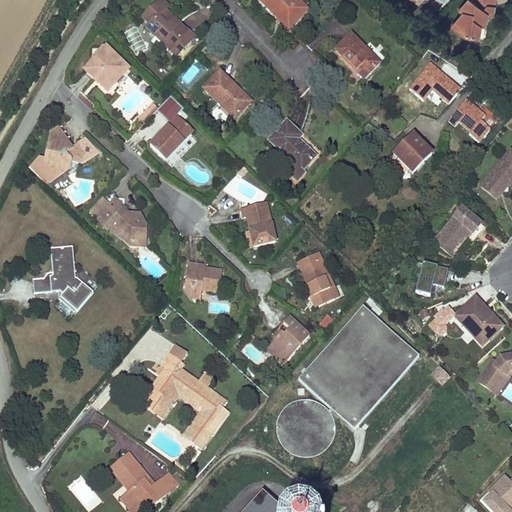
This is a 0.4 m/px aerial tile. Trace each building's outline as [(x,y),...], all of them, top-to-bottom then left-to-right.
[(290,26),(306,10),(295,0),(258,0),(277,18),(279,15),(290,26)] [(482,9),(470,0),(465,0),(459,8),(462,11),(452,23),(463,33),(476,35),(479,24),(484,25),(491,16),(492,9),(486,5),(482,9)] [(493,0),(479,0),(486,5),(492,9),(493,0)] [(160,1),(143,18),(150,25),(146,28),(154,36),(158,33),(163,39),(162,41),(177,56),(193,39),(183,29),(177,24),(176,24),(163,12),(167,8),(160,1)] [(379,64),(351,35),(335,51),(364,79),(379,64)] [(100,84),(109,92),(118,83),(114,80),(121,73),(125,76),(130,70),(108,49),(107,50),(106,49),(95,61),(96,62),(95,62),(104,71),(96,79),(96,80),(100,76),(104,80),(100,84)] [(95,62),(87,71),(96,79),(104,71),(95,62)] [(114,80),(118,83),(125,76),(121,73),(114,80)] [(225,80),(219,75),(204,90),(235,119),(245,107),(239,101),(244,97),(236,90),(235,91),(225,80)] [(481,123),(486,118),(468,102),(449,122),(462,133),(449,148),(460,157),(474,141),(478,144),(490,131),(481,123)] [(149,122),(159,111),(154,105),(143,116),(149,122)] [(138,121),(144,127),(149,122),(143,116),(138,121)] [(173,154),(194,132),(178,116),(168,126),(169,127),(158,140),(151,146),(166,161),(173,154)] [(293,131),(287,124),(271,141),(301,171),(314,158),(296,141),(299,137),(293,131)] [(168,126),(167,125),(155,137),(158,140),(169,127),(168,126)] [(71,147),(60,131),(52,136),(50,143),(71,147)] [(421,148),(411,138),(394,155),(412,173),(431,154),(423,146),(421,148)] [(71,147),(50,143),(46,162),(40,161),(29,169),(45,185),(46,178),(52,173),(61,167),(70,169),(72,163),(78,164),(82,162),(84,154),(81,150),(75,153),(72,149),(71,147)] [(81,150),(78,145),(72,149),(75,153),(81,150)] [(511,150),(487,181),(500,192),(504,191),(509,191),(508,186),(511,181),(511,150)] [(177,158),(173,154),(166,161),(170,165),(177,158)] [(61,167),(52,173),(56,178),(70,169),(61,167)] [(46,178),(45,185),(56,178),(52,173),(46,178)] [(487,181),(482,186),(498,199),(504,191),(500,192),(487,181)] [(109,207),(111,205),(104,199),(102,200),(109,207)] [(126,210),(116,200),(111,205),(109,207),(102,200),(90,213),(98,220),(110,232),(124,231),(124,241),(131,248),(139,239),(140,233),(148,233),(147,221),(142,222),(142,216),(131,215),(127,216),(123,213),(126,210)] [(255,249),(277,243),(268,204),(243,210),(245,219),(248,219),(251,233),(255,249)] [(482,224),(463,208),(435,241),(452,256),(472,233),(474,234),(482,224)] [(486,228),(482,224),(474,234),(478,237),(486,228)] [(124,231),(110,232),(124,241),(124,231)] [(148,248),(148,233),(140,233),(139,239),(131,248),(148,248)] [(255,249),(251,233),(246,235),(250,250),(255,249)] [(75,279),(73,248),(51,250),(53,274),(49,274),(46,277),(47,279),(33,281),(35,294),(60,291),(64,294),(61,298),(77,311),(93,293),(77,279),(75,279)] [(332,272),(321,250),(299,261),(310,282),(312,286),(309,287),(314,296),(317,294),(320,301),(330,295),(332,299),(339,295),(328,274),(332,272)] [(206,266),(189,263),(187,277),(195,278),(196,269),(205,269),(206,266)] [(421,267),(417,297),(442,300),(446,270),(421,267)] [(202,292),(220,294),(223,272),(205,269),(196,269),(195,278),(187,277),(185,290),(192,299),(201,300),(202,292)] [(343,293),(332,272),(328,274),(339,295),(343,293)] [(319,306),(332,299),(330,295),(320,301),(317,294),(314,296),(319,306)] [(476,297),(455,316),(473,336),(480,329),(490,340),(504,327),(493,315),(491,317),(488,313),(490,312),(488,310),(476,297)] [(419,357),(363,307),(299,379),(355,429),(419,357)] [(326,315),(319,325),(327,330),(333,320),(326,315)] [(308,336),(288,317),(283,323),(288,328),(284,332),(283,331),(276,338),(270,345),(286,360),(308,336)] [(283,331),(279,327),(272,334),(276,338),(283,331)] [(480,329),(473,336),(483,347),(490,340),(480,329)] [(286,360),(270,345),(266,350),(282,365),(286,360)] [(183,370),(185,365),(168,353),(160,365),(165,368),(159,377),(153,386),(149,383),(146,387),(143,386),(142,388),(144,389),(141,394),(163,410),(177,391),(205,411),(192,431),(207,441),(212,434),(206,430),(225,401),(207,388),(213,379),(205,373),(199,382),(183,370)] [(494,359),(479,380),(495,392),(510,370),(511,370),(511,355),(501,357),(498,362),(494,359)] [(165,368),(160,365),(155,373),(159,377),(165,368)] [(443,387),(451,379),(440,368),(432,376),(443,387)] [(511,370),(510,370),(495,392),(497,394),(511,373),(511,370)] [(163,410),(141,394),(137,400),(162,418),(178,397),(199,411),(188,428),(192,431),(205,411),(177,391),(163,410)] [(331,415),(328,410),(323,406),(318,402),(312,400),(306,400),(299,400),(293,402),(288,406),(283,410),(280,416),(277,422),(277,428),(278,436),(280,442),(284,448),(289,452),(294,455),(300,457),(307,457),(314,456),(319,454),(325,451),(329,446),(332,440),(334,434),(335,428),(334,422),(331,415)] [(147,477),(126,451),(110,464),(129,487),(126,489),(121,493),(136,511),(138,511),(161,495),(151,483),(148,486),(143,480),(147,477)] [(107,466),(126,489),(129,487),(110,464),(107,466)] [(165,472),(161,475),(170,487),(175,483),(165,472)] [(170,487),(161,475),(151,483),(161,495),(170,487)] [(148,486),(151,483),(147,477),(143,480),(148,486)] [(484,503),(492,511),(511,511),(511,510),(511,479),(509,482),(505,478),(489,493),(492,495),(484,503)] [(117,497),(128,511),(136,511),(121,493),(117,497)] [(281,511),(262,495),(246,511),(281,511)]
